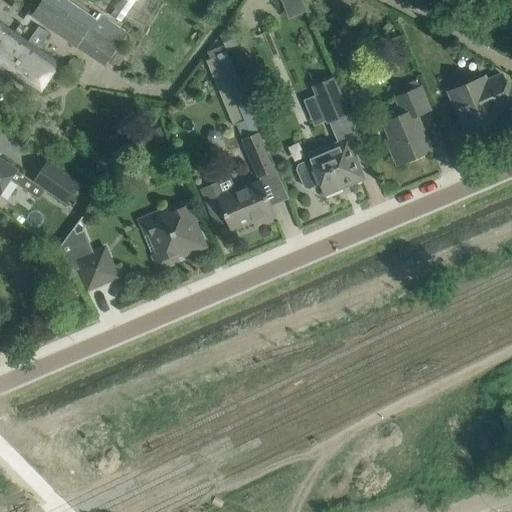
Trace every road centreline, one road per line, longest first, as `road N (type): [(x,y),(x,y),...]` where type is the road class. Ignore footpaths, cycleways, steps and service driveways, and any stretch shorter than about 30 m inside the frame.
road 1 (unclassified): [(0,383),(511,164)]
road 2 (unclassified): [(511,68),(393,0)]
